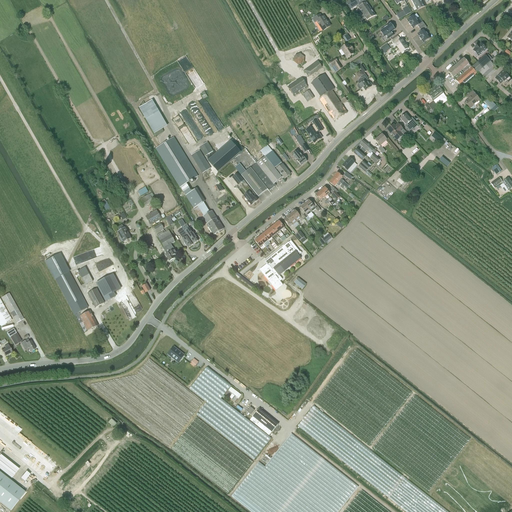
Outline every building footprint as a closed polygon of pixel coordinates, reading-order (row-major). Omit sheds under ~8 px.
[(351,10),(365,2),(363,0),(351,0),(347,3),(351,10)] [(425,7),(422,1),(421,0),(415,0),(412,2),(417,11),(425,7)] [(363,23),(375,16),(366,4),(358,8),(362,13),(358,16),(363,23)] [(411,13),(407,6),(402,9),(406,16),(411,13)] [(323,31),(330,26),(324,16),(321,18),(320,15),(312,20),(314,23),(317,21),(323,31)] [(413,16),(407,20),(409,23),(409,24),(411,26),(413,29),(417,26),(419,29),(425,25),(422,22),(420,24),(413,16)] [(381,39),(384,42),(393,36),(391,32),(394,30),(393,29),(394,28),(392,25),(391,25),(390,24),(387,26),(383,28),(384,29),(380,31),(384,37),(381,39)] [(421,32),(417,35),(420,38),(419,38),(421,41),(422,40),(424,43),(430,39),(424,30),(427,28),(425,25),(419,29),(421,32)] [(402,53),(407,49),(401,40),(400,41),(399,40),(398,37),(392,41),(394,44),(396,43),(396,44),(402,53)] [(478,57),(485,51),(486,50),(481,44),(479,46),(478,45),(475,48),(475,49),(473,51),(478,57)] [(349,48),(348,45),(341,50),(347,59),(354,55),(352,52),(353,51),(350,47),(349,48)] [(295,57),(295,62),(299,66),(304,63),(305,58),(300,55),(295,57)] [(483,82),(497,70),(485,56),(471,68),(464,59),(448,73),(461,87),(476,74),(483,82)] [(342,69),(335,60),(329,64),(335,73),(342,69)] [(309,77),(322,68),(318,61),(304,71),(309,77)] [(358,83),(359,86),(357,87),(360,91),(363,88),(365,92),(369,89),(369,88),(370,87),(366,80),(367,79),(364,74),(367,72),(363,66),(359,68),(362,72),(361,73),(362,75),(362,76),(362,77),(361,78),(360,79),(361,79),(360,80),(359,80),(359,81),(358,82),(358,83)] [(500,84),(503,82),(503,83),(506,81),(508,83),(511,80),(504,72),(495,79),(500,84)] [(341,104),(340,103),(332,91),(335,89),(325,75),(311,84),(321,98),(319,99),(334,122),(347,113),(341,104)] [(293,95),(307,86),(301,78),(288,88),(293,95)] [(201,79),(195,82),(197,84),(194,86),(195,87),(203,83),(201,79)] [(435,90),(432,92),(428,95),(433,101),(443,94),(439,89),(440,87),(436,85),(434,89),(435,90)] [(307,103),(314,98),(309,91),(302,95),(307,103)] [(470,109),(479,101),(474,95),(475,94),(473,92),(468,96),(470,98),(465,103),(470,109)] [(485,102),(492,110),(496,106),(489,99),(485,102)] [(438,107),(434,102),(429,106),(431,110),(432,111),(438,107)] [(415,127),(416,128),(418,126),(412,118),(410,120),(405,114),(400,119),(406,125),(405,126),(409,132),(415,127)] [(174,118),(186,141),(192,138),(179,115),(174,118)] [(315,144),(322,139),(318,134),(323,131),(317,121),(310,125),(311,128),(307,131),(312,139),(311,139),(313,142),(315,144)] [(395,126),(394,125),(387,130),(389,132),(388,133),(391,136),(392,135),(395,139),(397,141),(406,133),(398,124),(395,126)] [(436,133),(432,137),(440,143),(443,139),(436,133)] [(380,146),(387,141),(382,135),(375,140),(380,146)] [(180,187),(197,177),(173,138),(157,149),(180,187)] [(231,141),(208,161),(218,172),(240,153),(231,141)] [(370,158),(373,154),(371,153),(374,150),(363,141),(360,146),(362,147),(360,149),(364,152),(366,150),(369,153),(366,156),(370,158)] [(207,142),(199,147),(205,156),(213,151),(207,142)] [(362,161),(366,157),(357,149),(354,154),(362,161)] [(298,150),(292,155),(301,166),(307,162),(298,150)] [(210,169),(199,151),(191,156),(202,174),(210,169)] [(282,178),(281,178),(274,169),(281,163),(272,151),(251,168),(268,190),(267,190),(269,191),(275,186),(273,185),(282,178)] [(379,160),(373,154),(370,158),(376,164),(379,160)] [(348,171),(355,163),(349,158),(342,166),(348,171)] [(367,170),(370,168),(363,162),(361,164),(367,170)] [(274,169),(281,178),(283,177),(285,179),(290,174),(283,165),(282,165),(281,163),(274,169)] [(365,173),(367,170),(361,164),(359,167),(365,173)] [(493,167),(498,174),(502,171),(497,164),(493,167)] [(258,197),(267,190),(268,190),(251,168),(241,176),(258,197)] [(337,173),(333,178),(339,182),(340,184),(343,180),(341,179),(343,177),(337,173)] [(238,185),(243,181),(238,174),(232,178),(238,185)] [(494,188),(503,181),(500,177),(491,184),(494,188)] [(339,182),(333,178),(329,183),(335,187),(337,185),(339,186),(340,184),(339,182)] [(508,192),(511,188),(511,184),(508,179),(502,183),(508,192)] [(146,187),(138,191),(141,196),(149,192),(146,187)] [(328,195),(328,196),(330,195),(325,188),(320,192),(325,197),(328,195)] [(193,209),(205,202),(197,189),(186,196),(193,209)] [(251,206),(257,200),(255,197),(254,198),(251,194),(249,192),(243,197),(251,206)] [(325,197),(320,192),(315,196),(320,201),(325,197)] [(340,197),(334,192),(331,195),(337,200),(340,197)] [(140,200),(144,207),(155,200),(151,193),(140,200)] [(304,204),(311,213),(316,210),(318,212),(320,210),(313,201),(310,203),(309,201),(304,204)] [(305,218),(305,219),(308,217),(307,216),(311,213),(304,204),(300,207),(301,208),(298,210),(299,212),(304,217),(305,218)] [(183,218),(188,215),(184,208),(180,210),(183,218)] [(151,225),(162,219),(160,216),(157,210),(146,216),(151,225)] [(291,214),(297,222),(301,219),(303,220),(305,219),(305,218),(304,217),(299,212),(298,210),(296,212),(295,210),(291,214)] [(213,235),(224,229),(217,218),(217,219),(212,211),(203,217),(207,225),(213,235)] [(297,222),(291,214),(286,217),(287,218),(284,220),(289,227),(292,225),(297,222)] [(280,231),(284,235),(285,234),(283,233),(285,232),(283,229),(284,228),(279,222),(275,225),(280,231)] [(157,233),(164,229),(161,224),(154,228),(157,233)] [(271,228),(276,235),(280,231),(275,225),(271,228)] [(180,226),(176,229),(178,232),(183,239),(183,240),(188,248),(193,245),(193,244),(188,236),(185,232),(183,229),(182,229),(180,226)] [(187,226),(183,229),(185,232),(188,236),(193,244),(193,245),(198,241),(193,233),(192,233),(189,229),(187,226)] [(120,231),(117,232),(120,237),(119,238),(122,243),(123,242),(123,243),(131,239),(125,228),(124,229),(120,231)] [(267,232),(272,238),(276,235),(271,228),(267,232)] [(171,245),(175,242),(169,231),(157,238),(163,249),(171,245)] [(263,235),(268,241),(272,238),(267,232),(263,235)] [(304,238),(300,232),(295,236),(299,242),(304,238)] [(268,241),(263,235),(259,238),(264,244),(266,247),(270,243),(268,241)] [(264,244),(259,238),(255,242),(260,248),(264,244)] [(268,267),(261,272),(276,291),(283,286),(280,282),(282,280),(279,276),(301,259),(297,254),(300,253),(291,242),(289,244),(289,243),(283,248),(265,263),(268,267)] [(173,250),(172,248),(173,248),(171,245),(163,249),(166,254),(165,255),(169,262),(175,259),(173,256),(174,255),(177,254),(174,250),(173,250)] [(74,257),(76,264),(103,255),(100,247),(74,257)] [(56,280),(69,272),(60,254),(46,261),(56,280)] [(112,258),(101,264),(104,269),(115,263),(112,258)] [(250,279),(252,278),(248,273),(256,267),(255,265),(242,274),(249,284),(252,282),(250,279)] [(74,315),(88,308),(69,272),(56,280),(74,315)] [(89,274),(82,278),(86,285),(93,281),(89,274)] [(112,274),(96,283),(106,302),(115,297),(113,293),(120,289),(112,274)] [(306,284),(298,278),(294,283),(302,290),(306,284)] [(147,284),(142,286),(146,293),(150,290),(147,284)] [(104,303),(96,289),(87,294),(95,308),(104,303)] [(17,324),(23,320),(9,294),(2,298),(17,324)] [(0,325),(1,327),(12,321),(0,300),(0,325)] [(83,314),(84,315),(80,317),(87,331),(98,326),(90,312),(86,314),(86,313),(83,314)] [(9,338),(16,334),(14,330),(7,333),(9,338)] [(15,345),(21,342),(17,334),(11,338),(15,345)] [(31,352),(35,349),(31,341),(29,342),(28,340),(25,342),(24,341),(21,343),(25,351),(29,349),(31,352)] [(5,357),(12,353),(8,345),(5,347),(6,349),(2,351),(5,357)] [(174,347),(168,355),(175,360),(178,363),(178,362),(180,360),(184,355),(174,347)] [(194,359),(190,364),(195,367),(198,362),(194,359)] [(224,395),(231,386),(211,371),(209,374),(205,371),(201,375),(203,377),(204,376),(207,379),(209,376),(213,380),(214,379),(220,384),(216,389),(224,395)] [(241,395),(231,388),(226,395),(235,402),(241,395)] [(244,421),(246,419),(224,400),(221,404),(220,404),(232,414),(234,411),(237,414),(236,415),(244,421)] [(313,406),(298,426),(320,442),(319,441),(322,440),(324,437),(320,435),(320,433),(318,431),(317,427),(319,426),(317,425),(327,423),(325,421),(328,421),(328,420),(332,419),(313,406)] [(272,433),(278,425),(259,409),(253,417),(272,433)] [(347,426),(371,444),(390,419),(386,416),(382,422),(380,420),(378,424),(375,427),(377,429),(374,434),(371,438),(350,422),(347,426)] [(257,457),(271,438),(265,433),(261,430),(259,433),(256,431),(256,432),(254,434),(256,435),(255,440),(256,440),(255,444),(259,438),(258,445),(256,447),(255,456),(257,457)] [(63,488),(68,493),(106,453),(101,448),(63,488)] [(1,454),(0,455),(0,469),(12,479),(19,469),(1,454)] [(25,492),(0,472),(0,502),(11,511),(25,492)] [(80,500),(74,508),(78,511),(80,511),(86,505),(80,500)]
